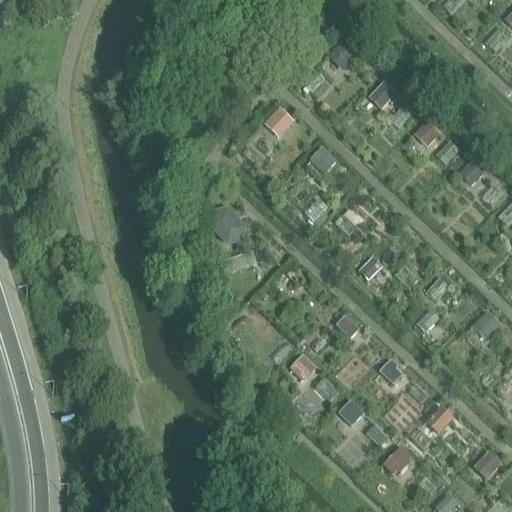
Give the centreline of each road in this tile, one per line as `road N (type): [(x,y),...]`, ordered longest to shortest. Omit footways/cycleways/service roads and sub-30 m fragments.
road 1 (motorway): [(41,511),(33,431),(0,326)]
road 2 (motorway): [(21,511),(0,366)]
